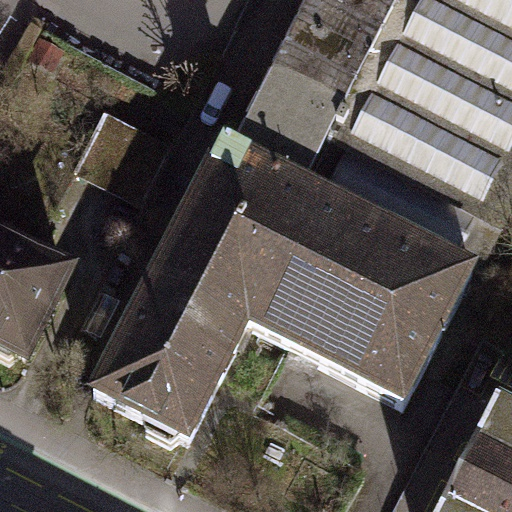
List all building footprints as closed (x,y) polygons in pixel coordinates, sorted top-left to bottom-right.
[(511,0),(314,0),(235,156),(226,151),(160,282),(157,281),(155,285),(250,334),(405,416),(477,275),(511,207),(511,0)] [(174,154),(105,119),(77,173),(146,208),(174,154)] [(10,254),(0,248),(0,363),(10,368),(18,361),(26,365),(68,284),(39,269),(41,265),(12,250),(10,254)] [(250,334),(155,285),(95,399),(149,427),(149,439),(173,451),(182,444),(190,448),(250,334)] [(447,511),(511,511),(511,422),(498,416),(447,511)]
